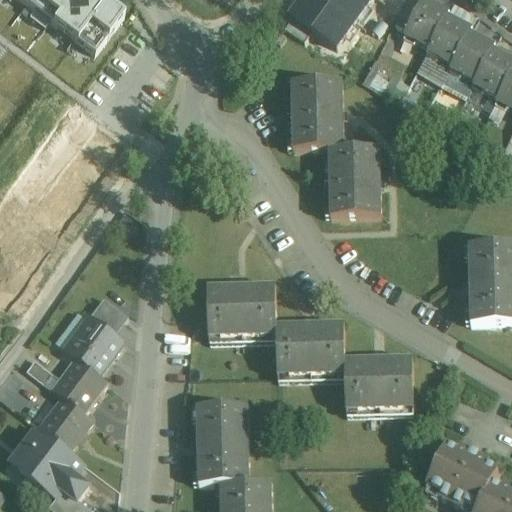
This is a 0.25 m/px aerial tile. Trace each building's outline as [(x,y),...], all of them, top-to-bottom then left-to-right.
[(14,0),(95,60),(124,21),(95,0),(14,0)] [(329,0),(322,0),(298,37),(309,45),(337,5),(329,0)] [(391,22),(398,14),(382,0),(379,0),(374,7),(391,22)] [(450,17),(424,4),(405,41),(429,54),(430,54),(447,21),(448,21),(450,17)] [(448,21),(447,21),(430,54),(429,54),(427,57),(452,70),(453,71),(453,70),(470,37),(471,37),(473,34),(448,21)] [(471,37),(470,37),(453,70),(453,71),(452,70),(450,74),(475,87),(476,87),(493,54),(494,54),(496,50),(471,37)] [(511,63),(494,54),(493,54),(476,87),(475,87),(473,90),(498,103),(498,104),(498,103),(511,77),(511,63)] [(511,77),(498,103),(498,104),(498,103),(496,107),(511,115),(511,77)] [(343,87),(292,89),(294,156),(330,156),(344,155),(343,87)] [(344,155),(330,156),(331,224),(382,223),(380,155),(344,155)] [(511,251),(470,253),(471,330),(511,329),(511,251)] [(276,292),(208,293),(209,344),(277,342),(277,332),(276,292)] [(128,322),(105,304),(96,315),(117,331),(125,320),(128,323),(128,322)] [(122,350),(89,325),(88,326),(91,329),(70,357),(67,355),(65,356),(75,364),(98,381),(99,381),(122,350)] [(344,330),(277,332),(277,342),(278,382),(346,381),(345,366),(344,330)] [(98,381),(75,364),(75,365),(78,367),(56,396),(53,394),(52,395),(62,402),(85,420),(109,388),(99,381),(98,381)] [(53,378),(35,365),(27,376),(44,390),(53,378)] [(413,365),(345,366),(346,381),(346,417),(414,415),(413,365)] [(85,420),(62,402),(38,434),(70,459),(94,427),(85,420)] [(248,412),(197,413),(199,490),(221,490),(250,489),(248,412)] [(70,459),(38,434),(11,470),(56,504),(64,494),(78,505),(88,492),(77,483),(87,471),(70,459)] [(458,456),(447,451),(427,491),(441,498),(438,503),(456,511),(464,511),(465,510),(469,511),(480,511),(492,489),(493,489),(499,476),(488,471),(490,466),(461,451),(458,456)] [(250,489),(221,490),(221,511),(272,511),(272,489),(250,489)] [(511,511),(511,492),(505,489),(502,494),(493,489),(492,489),(480,511),(511,511)] [(64,494),(56,504),(50,511),(87,511),(78,505),(64,494)]
